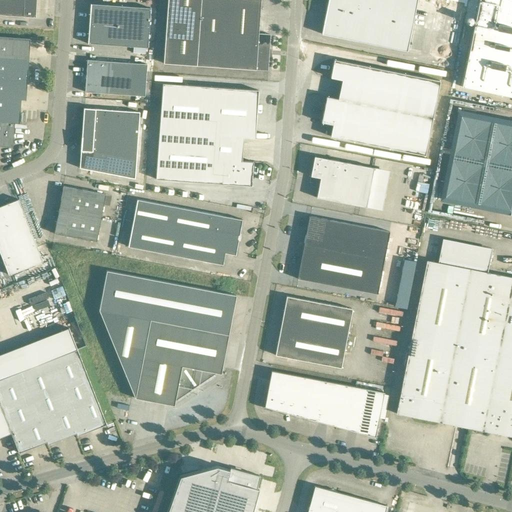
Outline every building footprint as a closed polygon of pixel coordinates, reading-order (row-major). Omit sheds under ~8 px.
[(0,0),(0,14),(35,17),(35,16),(34,16),(34,0),(0,0)] [(167,0),(163,63),(196,65),(196,66),(268,71),(270,34),(259,33),(260,0),(167,0)] [(327,0),(325,14),(321,34),(407,51),(417,0),(327,0)] [(511,0),(479,0),(462,87),(511,96),(511,0)] [(91,4),(88,43),(147,48),(150,8),(91,4)] [(0,36),(0,57),(29,59),(30,39),(0,36)] [(0,57),(0,121),(15,122),(14,123),(19,123),(21,99),(26,100),(29,59),(0,57)] [(87,60),(85,92),(145,96),(147,64),(87,60)] [(333,125),(330,136),(425,155),(440,81),(334,60),(330,77),(365,84),(361,103),(326,96),(321,122),(333,125)] [(159,131),(219,136),(255,138),(258,90),(163,83),(159,131)] [(81,136),(79,168),(135,178),(139,112),(84,108),(82,130),(79,133),(82,136),(81,136)] [(0,121),(0,145),(13,147),(14,123),(15,122),(0,121)] [(219,136),(159,131),(156,179),(251,186),(252,181),(253,162),(218,159),(219,136)] [(310,176),(320,178),(317,197),(366,207),(373,168),(314,156),(310,176)] [(61,198),(59,210),(101,218),(105,194),(63,186),(61,198)] [(0,206),(0,253),(8,275),(43,261),(18,199),(0,206)] [(235,255),(238,239),(237,239),(238,235),(239,235),(242,219),(137,199),(128,246),(222,265),(225,253),(235,255)] [(101,218),(59,210),(57,221),(56,221),(54,233),(96,241),(101,218)] [(309,216),(303,247),(383,262),(389,231),(309,216)] [(383,262),(303,247),(297,278),(377,294),(383,262)] [(511,277),(436,262),(426,260),(396,413),(511,436),(511,277)] [(99,310),(135,398),(174,405),(175,401),(216,373),(221,374),(236,295),(107,270),(99,310)] [(275,355),(341,368),(352,308),(286,296),(275,355)] [(77,349),(48,360),(77,433),(77,434),(77,435),(106,424),(77,349)] [(48,360),(20,371),(47,441),(48,443),(48,444),(77,433),(48,360)] [(0,379),(0,404),(18,453),(47,441),(20,371),(0,379)] [(271,371),(264,407),(348,429),(356,387),(271,371)] [(356,387),(348,429),(375,437),(384,392),(356,387)] [(180,476),(166,511),(252,511),(259,488),(257,488),(260,475),(230,467),(229,469),(216,466),(180,476)] [(314,486),(307,511),(384,511),(387,505),(314,486)]
